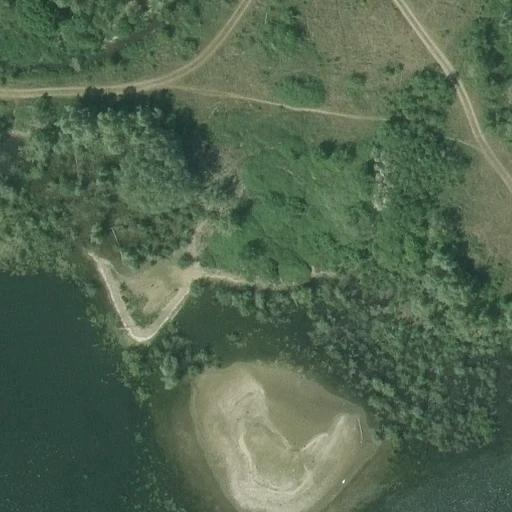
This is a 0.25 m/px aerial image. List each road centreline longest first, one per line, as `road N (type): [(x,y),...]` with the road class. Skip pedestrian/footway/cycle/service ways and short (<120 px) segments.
road 1 (track): [(0,94),(86,96),(155,83),(211,49),(245,0)]
road 2 (track): [(395,0),(511,189)]
